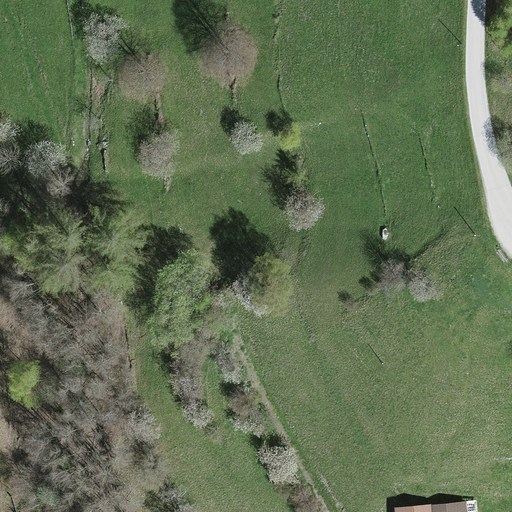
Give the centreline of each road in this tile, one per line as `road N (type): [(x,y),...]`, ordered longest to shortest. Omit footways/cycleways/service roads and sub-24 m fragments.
road 1 (tertiary): [(470,0),(473,93),(488,173),(511,224)]
road 2 (track): [(68,197),(69,0)]
